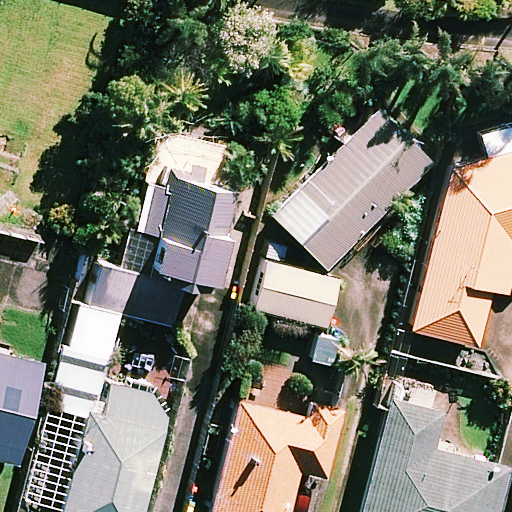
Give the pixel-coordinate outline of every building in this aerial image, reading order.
[(430,158),(376,105),(267,217),(321,270),(430,158)] [(511,124),(473,133),(475,140),(448,146),(405,331),(473,347),(486,292),(502,295),(508,269),(511,272),(511,124)] [(128,271),(78,260),(23,508),(39,511),(137,511),(164,415),(150,394),(99,380),(114,313),(167,325),(174,293),(205,300),(228,195),(149,178),(128,271)] [(333,281),(261,262),(249,308),(321,328),(333,281)] [(36,364),(0,354),(0,461),(12,464),(36,364)] [(439,410),(386,397),(357,511),(488,511),(500,466),(430,449),(439,410)] [(335,411),(302,404),(300,416),(234,401),(208,511),(283,511),(293,471),(321,478),(335,411)]
